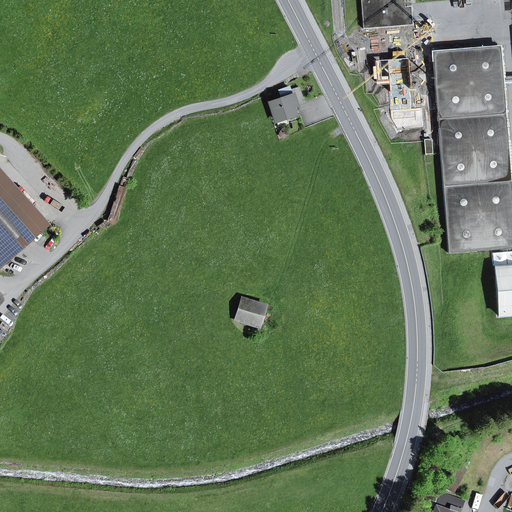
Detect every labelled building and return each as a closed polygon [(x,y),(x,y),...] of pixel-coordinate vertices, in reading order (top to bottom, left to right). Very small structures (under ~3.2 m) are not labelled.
[(360,0),(363,29),(412,25),(411,12),(405,12),(403,0),(360,0)] [(432,52),(448,253),(511,248),(511,215),(499,47),(440,52),(439,48),(433,48),(434,52),(432,52)] [(292,107),(296,105),(295,102),(303,100),(298,85),(280,91),(282,99),(269,103),(275,120),(294,114),(292,107)] [(424,140),(425,155),(432,154),(431,139),(424,140)] [(0,265),(41,229),(0,182),(0,265)] [(511,266),(495,268),(498,316),(511,315),(511,266)] [(241,299),(235,320),(258,327),(264,306),(241,299)] [(453,493),(466,470),(460,467),(447,489),(453,493)] [(458,511),(463,501),(442,493),(434,511),(458,511)]
